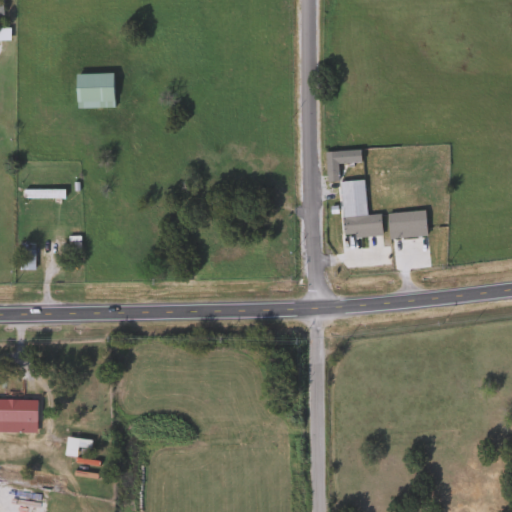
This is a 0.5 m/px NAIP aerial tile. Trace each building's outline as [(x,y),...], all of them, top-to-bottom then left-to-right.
[(72,74),(110,74),(110,108),(72,108),(72,74)] [(336,182),(360,180),(362,216),(376,215),(377,236),(339,238),(336,182)] [(60,190),(60,198),(19,198),(19,190),(60,190)] [(422,237),(384,238),(383,212),(422,212),(422,237)] [(30,250),(30,270),(16,270),(16,250),(30,250)] [(0,422),(0,400),(33,400),(33,422),(0,422)]
